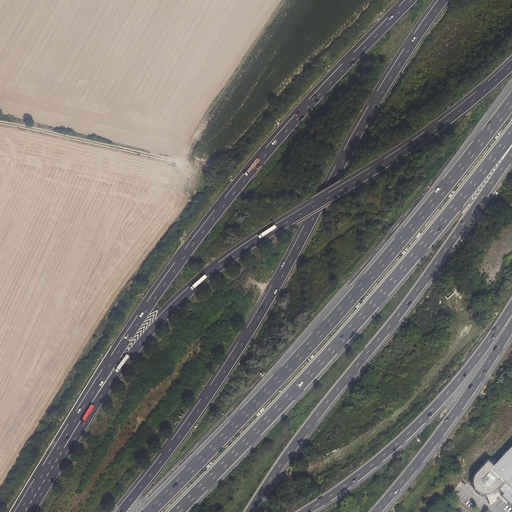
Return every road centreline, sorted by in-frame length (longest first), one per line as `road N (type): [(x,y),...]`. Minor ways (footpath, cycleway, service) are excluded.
road 1 (motorway): [(511,64),(430,133),(238,253),(187,294),(132,354),(42,483)]
road 2 (motorway): [(412,0),(270,147),(212,221),(124,344),(42,483)]
road 3 (motorway): [(444,0),(231,357),(119,511)]
road 4 (motorway): [(511,100),(348,302),(148,511)]
road 5 (motorway): [(177,511),(362,315),(511,134)]
road 6 (motorway): [(249,511),(511,154)]
road 7 (track): [(0,122),(181,160),(283,0)]
road 8 (motorway): [(308,511),(395,446),(511,305)]
road 9 (motorway): [(377,511),(511,326)]
